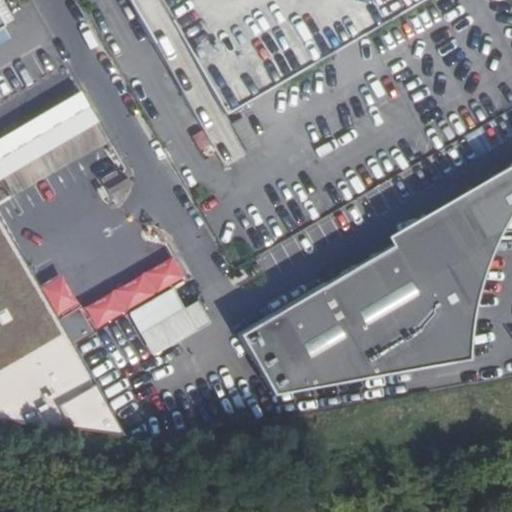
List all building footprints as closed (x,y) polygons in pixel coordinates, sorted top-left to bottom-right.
[(126,0),(151,43),(173,32),(189,57),(224,115),(419,0),(126,0)] [(0,1),(0,24),(9,19),(0,1)] [(166,69),(189,57),(173,32),(151,43),(166,69)] [(61,105),(18,130),(32,155),(75,129),(61,105)] [(247,153),(260,146),(244,116),(231,123),(247,153)] [(32,155),(18,130),(6,136),(20,162),(32,155)] [(6,136),(0,139),(0,173),(20,162),(6,136)] [(511,174),(236,336),(271,398),(468,360),(473,340),(480,312),(487,291),(497,261),(511,224),(511,174)] [(128,185),(122,177),(103,186),(108,196),(128,185)] [(0,297),(6,294),(33,278),(29,272),(17,251),(8,237),(0,221),(0,297)] [(26,243),(17,251),(29,272),(39,266),(26,243)] [(35,273),(54,307),(77,294),(57,261),(35,273)] [(161,286),(147,261),(125,274),(138,298),(161,286)] [(19,317),(46,301),(33,278),(6,294),(19,317)] [(97,327),(77,294),(54,307),(74,340),(97,327)] [(198,300),(184,309),(197,331),(211,322),(198,300)] [(197,331),(184,309),(141,334),(154,356),(197,331)]
